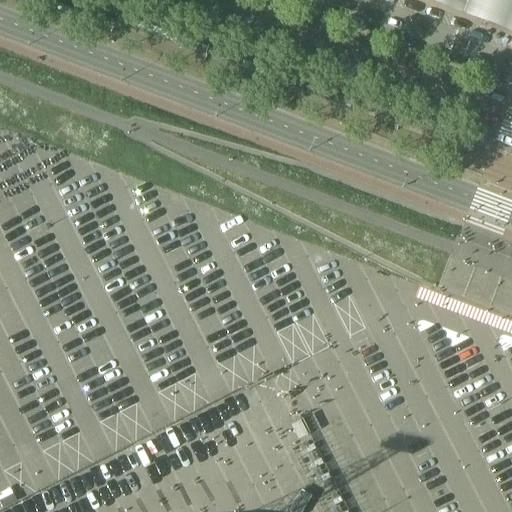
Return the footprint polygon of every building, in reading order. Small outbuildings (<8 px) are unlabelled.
[(511,0),(439,0),(511,27),(511,0)] [(290,427),(298,442),(308,437),(300,422),(290,427)] [(315,451),(313,445),(305,449),(307,455),(315,451)] [(323,465),(320,460),(312,464),(315,469),(323,465)] [(330,480),(327,474),(320,478),(322,484),(330,480)] [(342,503),(339,498),(332,502),(334,507),(342,503)]
